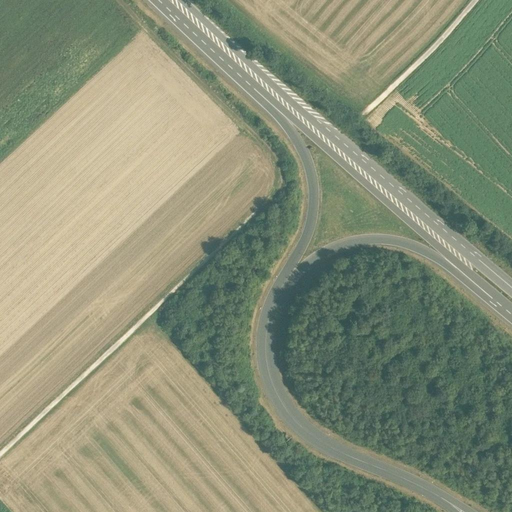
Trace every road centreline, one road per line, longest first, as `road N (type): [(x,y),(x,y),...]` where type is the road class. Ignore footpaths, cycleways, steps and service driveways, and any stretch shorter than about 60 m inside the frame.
road 1 (track): [(0,452),(284,184),(279,159),(116,0)]
road 2 (trunk): [(459,511),(421,485),(321,442),(289,413),(272,384),(264,337),(293,273)]
road 3 (track): [(475,0),(367,111),(226,0)]
road 4 (trunk): [(280,100),(464,265)]
road 5 (trunk): [(293,273),(332,248),(369,240),(464,265)]
road 6 (trunk): [(280,100),(314,188),(293,273)]
road 7 (trunk): [(170,0),(280,100)]
